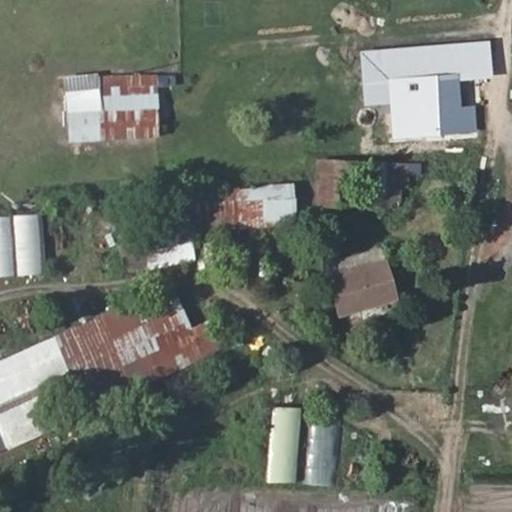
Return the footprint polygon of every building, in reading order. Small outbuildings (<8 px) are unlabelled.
[(360,70),(361,98),(362,104),(386,104),(388,120),(396,121),(396,130),(470,127),(469,104),(455,104),(454,77),(478,74),(476,44),(412,49),(412,55),(387,56),(387,59),(360,61),(360,70)] [(331,53),(332,98),(349,97),(348,52),(331,53)] [(99,76),(99,94),(153,93),(152,74),(99,76)] [(290,180),(288,202),(316,202),(381,203),(383,181),(399,181),(404,181),(405,174),(412,174),(412,165),(385,164),(383,161),(315,160),(313,180),(290,180)] [(398,204),(399,181),(383,181),(381,203),(398,204)] [(185,230),(189,231),(235,227),(234,219),(250,217),(248,182),(232,183),(232,187),(181,192),(181,196),(185,230)] [(189,258),(189,231),(185,230),(181,196),(169,198),(174,244),(157,246),(159,264),(189,258)] [(288,202),(287,220),(315,220),(316,202),(288,202)] [(0,276),(41,272),(35,211),(0,214),(0,276)] [(315,220),(287,220),(285,238),(313,239),(315,220)] [(333,269),(342,304),(399,291),(389,254),(333,269)] [(200,352),(220,343),(211,323),(208,317),(188,325),(170,286),(54,338),(78,394),(176,354),(179,357),(199,350),(200,352)] [(211,323),(220,343),(230,364),(264,349),(247,308),(211,323)] [(299,483),(335,486),(339,411),(304,409),(299,483)]
